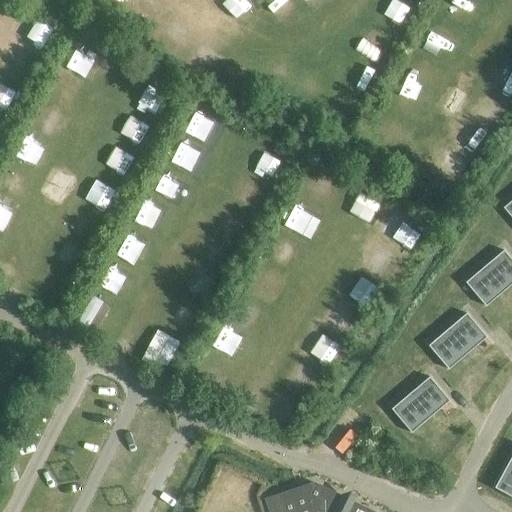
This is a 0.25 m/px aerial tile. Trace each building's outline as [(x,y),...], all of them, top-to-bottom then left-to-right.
[(511,199),(503,207),(511,217),(511,199)] [(511,259),(504,250),(465,282),(486,306),(487,305),(483,301),(511,276),(511,259)] [(487,337),(466,313),(428,345),(449,369),(450,369),(446,364),(482,333),(486,338),(487,337)] [(450,401),(429,376),(391,409),(412,433),(413,432),(409,427),(445,397),(449,401),(450,401)] [(495,486),(494,487),(511,496),(511,468),(501,489),(495,486)] [(333,511),(341,497),(314,483),(266,500),(270,511),(333,511)] [(372,511),(352,502),(347,511),(372,511)]
